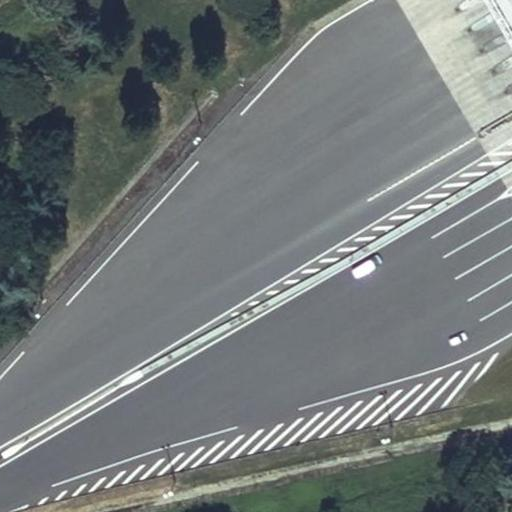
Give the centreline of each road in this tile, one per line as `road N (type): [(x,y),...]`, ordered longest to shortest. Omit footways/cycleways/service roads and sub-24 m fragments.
road 1 (motorway): [(511,110),(0,415)]
road 2 (motorway): [(0,480),(511,190)]
